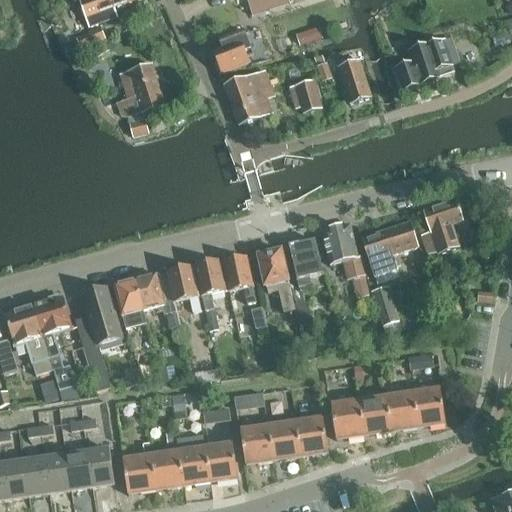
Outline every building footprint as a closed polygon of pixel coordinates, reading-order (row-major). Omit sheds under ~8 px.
[(95,0),(104,25),(118,20),(115,11),(141,2),(140,0),(95,0)] [(247,0),(253,18),(291,6),(288,0),(247,0)] [(77,41),(81,52),(106,41),(101,30),(77,41)] [(214,55),(222,76),(250,65),(248,60),(253,57),(244,33),(220,42),(223,51),(214,55)] [(413,65),(396,70),(403,92),(403,94),(443,80),(442,80),(455,76),(454,75),(443,43),(431,47),(409,54),(413,65)] [(372,100),(359,63),(339,70),(351,108),(372,100)] [(327,66),(318,69),(323,84),(332,81),(327,66)] [(118,105),(122,118),(130,120),(132,127),(131,127),(134,140),(150,136),(146,123),(144,115),(166,108),(152,67),(121,77),(129,101),(118,105)] [(225,88),(239,128),(273,116),(258,76),(225,88)] [(315,83),(296,88),(304,117),(323,111),(315,83)] [(457,203),(424,214),(431,235),(422,238),(428,257),(438,256),(438,257),(460,250),(453,228),(464,225),(457,203)] [(362,241),(376,281),(397,274),(392,259),(419,250),(411,224),(362,241)] [(366,279),(361,260),(359,261),(351,227),(322,234),(330,268),(346,264),(351,283),(366,279)] [(307,280),(324,277),(316,243),(290,249),(299,287),(308,285),(307,280)] [(259,258),(266,290),(268,289),(269,296),(280,293),(284,314),(296,312),(282,253),(272,255),(269,253),(264,254),(262,258),(259,258)] [(223,264),(230,294),(244,291),(247,307),(257,305),(247,259),(236,262),(233,260),(228,261),(226,264),(223,264)] [(196,269),(206,314),(209,327),(218,325),(212,297),(226,294),(220,263),(196,269)] [(192,269),(168,275),(174,302),(175,305),(191,301),(194,315),(202,314),(192,269)] [(164,304),(158,277),(136,282),(144,314),(158,310),(159,314),(164,313),(168,332),(180,329),(175,305),(174,302),(164,304)] [(136,282),(114,288),(125,331),(138,328),(135,316),(144,314),(136,282)] [(372,294),(385,337),(402,332),(390,289),(372,294)] [(91,326),(78,330),(97,396),(112,391),(99,347),(122,340),(107,290),(83,297),(91,326)] [(293,295),(305,350),(319,346),(310,305),(306,306),(303,293),(293,295)] [(479,295),(478,304),(494,306),(495,296),(479,295)] [(73,331),(64,300),(35,309),(54,373),(60,393),(76,389),(70,368),(64,370),(54,337),(73,331)] [(35,309),(6,318),(15,349),(27,345),(37,379),(54,373),(35,309)] [(253,311),(257,331),(267,329),(263,309),(253,311)] [(0,344),(0,364),(4,379),(19,375),(9,342),(0,344)] [(432,358),(410,361),(412,372),(434,369),(432,358)] [(174,370),(160,372),(162,384),(176,381),(174,370)] [(158,371),(144,373),(147,385),(160,383),(158,371)] [(324,374),(326,385),(338,383),(336,371),(324,374)] [(406,397),(387,399),(392,435),(419,431),(413,395),(412,386),(405,387),(406,397)] [(80,401),(76,389),(60,393),(63,403),(80,401)] [(419,431),(446,427),(441,391),(413,395),(419,431)] [(238,410),(267,407),(266,394),(236,397),(238,410)] [(387,399),(360,403),(365,438),(392,435),(387,399)] [(360,403),(332,407),(337,442),(365,438),(360,403)] [(230,411),(217,412),(218,425),(231,423),(232,423),(230,411)] [(329,456),(324,421),(296,425),(302,460),(329,456)] [(96,422),(83,424),(84,433),(97,431),(96,422)] [(83,424),(71,425),(72,434),(84,433),(83,424)] [(296,425),(269,429),(274,464),(302,460),(296,425)] [(53,428),(40,430),(42,439),(54,437),(53,428)] [(269,429),(241,433),(247,468),(274,464),(269,429)] [(40,430),(28,432),(29,441),(42,439),(40,430)] [(10,434),(0,435),(0,444),(11,443),(10,434)] [(143,446),(145,460),(124,463),(129,498),(157,494),(152,459),(151,459),(149,445),(143,446)] [(239,482),(233,447),(206,451),(211,486),(239,482)] [(206,451),(179,455),(184,490),(211,486),(206,451)] [(110,452),(88,455),(93,491),(115,488),(110,452)] [(88,455),(66,458),(71,494),(93,491),(88,455)] [(157,494),(184,490),(179,455),(152,459),(157,494)] [(66,458),(45,461),(50,497),(71,494),(66,458)] [(45,461),(24,464),(29,500),(50,497),(45,461)] [(24,464),(2,467),(7,503),(29,500),(24,464)] [(511,511),(511,494),(490,503),(493,511),(511,511)]
